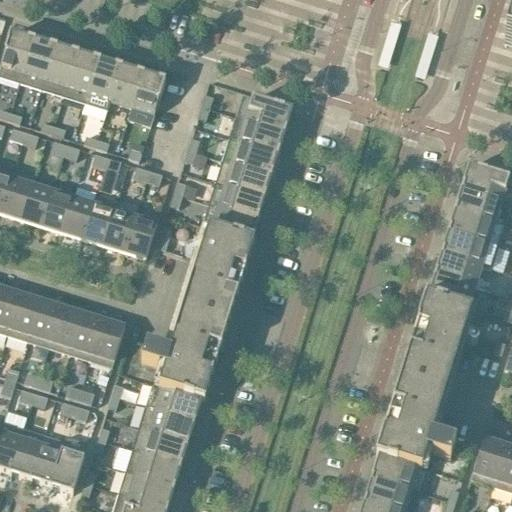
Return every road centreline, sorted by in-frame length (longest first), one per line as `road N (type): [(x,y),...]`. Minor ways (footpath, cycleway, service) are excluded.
road 1 (residential): [(293,511),(414,124),(439,86),(467,0)]
road 2 (residential): [(381,0),(355,125),(233,511)]
road 3 (residential): [(204,58),(15,0)]
